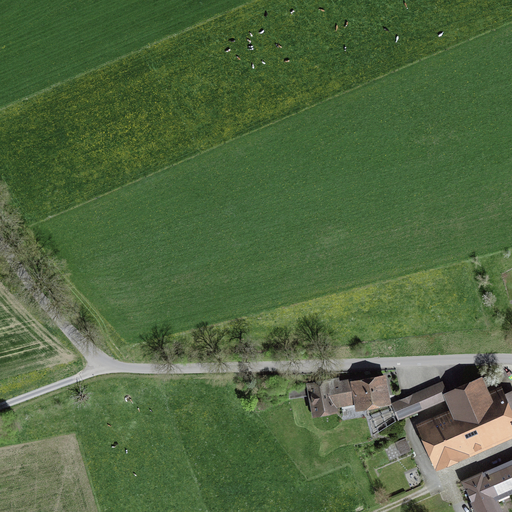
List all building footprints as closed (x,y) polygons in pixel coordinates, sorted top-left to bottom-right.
[(384,378),(358,383),(353,384),(355,394),(357,394),(359,404),(362,406),(365,405),(366,404),(385,400),(383,389),(386,388),(384,378)] [(328,383),(311,386),(310,381),(287,385),(288,391),(311,387),(316,412),(334,409),(333,406),(342,405),(343,410),(346,409),(345,407),(359,404),(357,394),(355,394),(353,384),(358,383),(358,379),(339,383),(338,380),(327,382),(328,383)] [(511,426),(511,391),(489,401),(480,380),(448,395),(448,396),(456,415),(424,430),(439,464),(463,453),(462,449),(511,426)] [(442,383),(393,404),(399,418),(448,396),(448,395),(442,383)] [(375,417),(379,428),(396,422),(392,411),(375,417)] [(401,452),(411,449),(407,437),(397,440),(401,452)] [(511,491),(511,460),(482,473),(481,473),(463,481),(477,511),(498,511),(501,510),(495,496),(496,495),(498,498),(511,491)]
